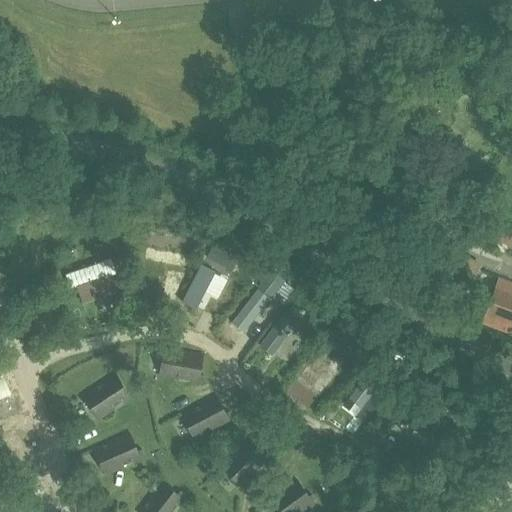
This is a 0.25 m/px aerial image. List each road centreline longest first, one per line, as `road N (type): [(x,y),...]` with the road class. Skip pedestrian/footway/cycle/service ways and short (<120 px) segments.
road 1 (unclassified): [(511,391),(170,183),(95,148),(0,133)]
road 2 (unknown): [(20,368),(158,326),(206,333),(349,433),(374,498)]
